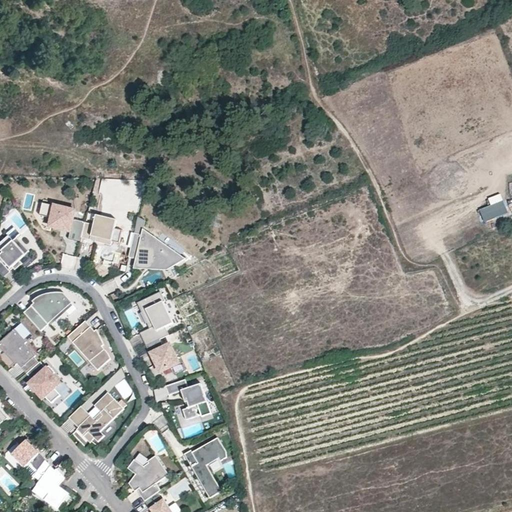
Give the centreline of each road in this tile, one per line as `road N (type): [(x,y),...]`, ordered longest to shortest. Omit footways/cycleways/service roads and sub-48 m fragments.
road 1 (track): [(295,0),(319,99),(389,201),(402,244),(451,270),(478,306),(511,291)]
road 2 (residential): [(0,310),(46,277),(69,277),(101,299),(147,404),(96,477)]
road 3 (residential): [(0,376),(96,477)]
